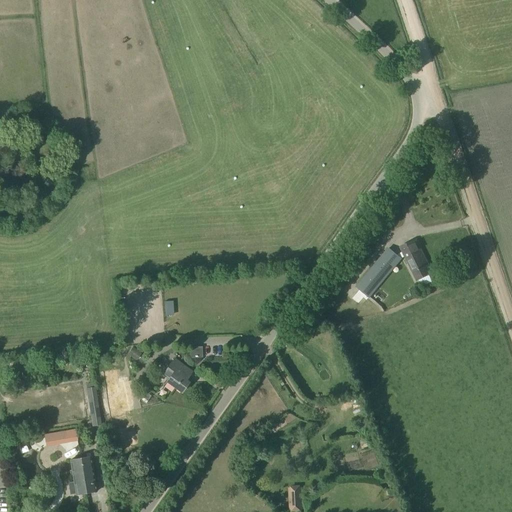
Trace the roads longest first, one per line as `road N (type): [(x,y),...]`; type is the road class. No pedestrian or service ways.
road 1 (unclassified): [(146,511),(416,134),(421,108),(414,86),(327,0)]
road 2 (track): [(406,0),(511,312)]
